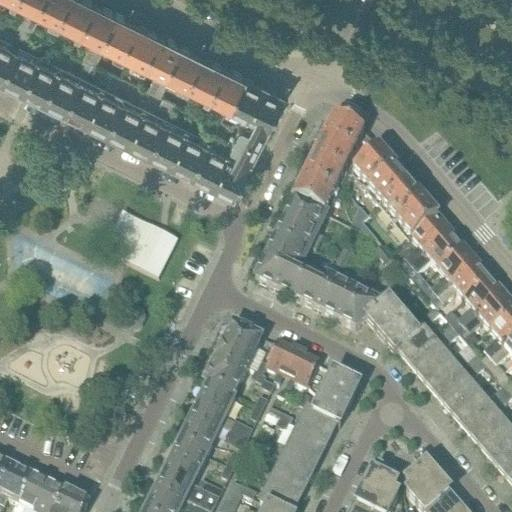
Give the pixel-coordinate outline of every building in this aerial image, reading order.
[(39,0),(6,0),(11,2),(9,6),(15,9),(19,1),(35,9),(39,0)] [(83,33),(100,41),(114,12),(89,0),(39,0),(35,9),(52,17),(48,25),(58,30),(60,26),(76,34),(74,38),(79,41),(83,33)] [(179,44),(114,12),(100,41),(116,49),(112,57),(123,62),(125,58),(141,66),(139,70),(144,73),(148,65),(165,73),(179,44)] [(18,27),(20,28),(30,33),(36,21),(24,15),(18,27)] [(30,33),(20,28),(16,37),(26,42),(30,33)] [(0,80),(15,49),(0,41),(0,80)] [(243,76),(179,44),(165,73),(181,81),(177,89),(187,94),(189,90),(205,98),(203,102),(209,104),(213,96),(229,104),(243,76)] [(82,59),(84,60),(94,65),(100,52),(88,46),(82,59)] [(0,80),(0,81),(40,101),(56,69),(15,49),(0,80)] [(97,67),(94,65),(84,60),(80,69),(93,75),(97,67)] [(78,80),(56,69),(40,101),(62,113),(78,80)] [(267,128),(283,95),(243,76),(229,104),(227,108),(252,120),(267,128)] [(147,91),(159,97),(165,84),(153,78),(147,91)] [(121,101),(78,80),(62,113),(105,134),(121,101)] [(159,108),(172,114),(176,106),(163,99),(159,108)] [(164,122),(121,101),(105,134),(147,154),(164,122)] [(218,110),(212,123),(218,126),(220,122),(224,113),(218,110)] [(249,163),(267,128),(252,120),(249,128),(241,124),(239,125),(230,143),(230,145),(237,148),(233,156),(249,163)] [(333,120),(313,161),(344,176),(364,135),(339,123),(333,120)] [(208,131),(212,123),(208,121),(204,128),(208,131)] [(164,122),(147,154),(190,175),(206,143),(164,122)] [(227,125),(220,122),(218,126),(216,130),(223,134),(227,125)] [(216,130),(218,126),(212,123),(208,131),(214,133),(216,130)] [(233,156),(206,143),(190,175),(232,196),(249,163),(233,156)] [(378,151),(353,172),(354,174),(382,207),(407,185),(378,151)] [(313,161),(293,201),(324,216),(344,176),(313,161)] [(407,185),(382,207),(412,241),(436,220),(437,220),(407,185)] [(316,253),(322,240),(317,238),(327,218),(324,217),(324,216),(293,201),(294,202),(280,231),(294,238),(292,242),(311,251),(316,253)] [(362,225),(369,219),(360,209),(355,218),(362,225)] [(105,254),(128,266),(159,281),(178,243),(164,236),(124,216),(123,217),(124,217),(110,255),(105,253),(105,254)] [(350,229),(353,231),(354,231),(362,225),(355,218),(350,229)] [(405,263),(398,268),(405,275),(432,252),(430,250),(439,243),(442,246),(451,237),(436,220),(412,241),(412,242),(411,243),(418,251),(405,263)] [(376,242),(377,241),(362,225),(354,231),(359,234),(376,242)] [(280,268),(295,275),(298,277),(311,251),(292,242),(294,238),(280,231),(265,260),(280,268)] [(432,252),(405,275),(410,282),(417,290),(424,284),(417,277),(430,265),(437,273),(463,251),(451,237),(442,246),(439,243),(430,250),(432,252)] [(374,254),(380,261),(387,255),(381,248),(374,254)] [(343,250),(335,266),(341,269),(349,253),(343,250)] [(424,284),(417,290),(427,302),(430,305),(458,282),(456,280),(465,273),(468,276),(477,268),(463,251),(437,273),(444,281),(431,292),(424,284)] [(386,267),(393,261),(387,255),(380,261),(386,267)] [(265,260),(254,282),(269,290),(280,268),(265,260)] [(269,290),(284,297),(295,275),(280,268),(269,290)] [(458,282),(430,305),(437,312),(456,295),(463,304),(489,281),(477,268),(468,276),(465,273),(456,280),(458,282)] [(284,297),(299,304),(310,282),(298,277),(295,275),(284,297)] [(299,304),(328,319),(334,307),(338,310),(349,289),(322,275),(319,280),(324,282),(321,288),(310,282),(299,304)] [(451,314),(444,321),(449,327),(454,332),(457,336),(484,312),(483,311),(492,303),(494,306),(504,298),(489,281),(463,304),(470,312),(458,322),(451,314)] [(366,324),(384,306),(349,289),(338,310),(334,307),(328,319),(355,332),(366,324)] [(484,312),(457,336),(467,348),(470,351),(478,344),(471,336),(483,326),(490,334),(511,314),(511,307),(504,298),(494,306),(492,303),(483,311),(484,312)] [(386,303),(384,306),(366,324),(392,355),(414,336),(386,303)] [(124,327),(131,331),(139,328),(143,320),(141,312),(133,309),(125,312),(121,319),(124,327)] [(486,358),(480,363),(481,363),(483,366),(510,343),(509,341),(511,338),(511,314),(490,334),(497,342),(483,354),(486,358)] [(247,371),(261,341),(253,337),(252,335),(243,330),(241,331),(232,327),(218,357),(247,371)] [(445,340),(454,332),(449,327),(440,334),(445,340)] [(420,331),(414,336),(392,355),(394,357),(396,356),(396,357),(398,355),(410,369),(435,348),(420,331)] [(454,332),(445,340),(449,345),(452,342),(461,353),(467,348),(457,336),(454,332)] [(510,343),(483,366),(485,369),(494,379),(496,382),(504,375),(497,367),(509,357),(511,360),(511,338),(509,341),(510,343)] [(300,353),(296,351),(279,343),(267,368),(266,370),(278,376),(274,384),(276,385),(279,386),(283,378),(287,380),(300,353)] [(410,369),(423,385),(448,364),(435,348),(410,369)] [(472,371),(481,363),(480,363),(470,351),(467,348),(461,353),(458,355),(472,371)] [(152,354),(142,349),(138,359),(148,364),(152,354)] [(307,390),(318,368),(320,363),(300,353),(287,380),(290,382),(286,390),(291,392),(295,384),(307,390)] [(232,400),(247,371),(218,357),(203,386),(206,388),(232,400)] [(485,369),(483,366),(481,363),(472,371),(476,376),(485,369)] [(259,365),(254,374),(262,378),(266,370),(267,368),(259,364),(259,365)] [(462,380),(448,364),(423,385),(437,401),(462,380)] [(254,374),(250,382),(261,388),(260,390),(271,395),(274,388),(264,383),(265,380),(262,378),(254,374)] [(340,429),(360,388),(333,375),(313,416),(340,429)] [(504,375),(496,382),(502,389),(508,395),(510,397),(511,395),(511,382),(511,383),(504,375)] [(437,401),(450,417),(475,395),(462,380),(437,401)] [(232,400),(206,388),(192,416),(220,430),(235,402),(232,400)] [(483,404),(475,395),(450,417),(464,432),(508,395),(502,389),(493,397),(492,396),(483,404)] [(276,397),(287,401),(291,392),(286,390),(276,397)] [(477,448),(502,427),(494,417),(504,408),(503,407),(511,399),(510,397),(508,395),(464,432),(477,448)] [(259,399),(253,411),(261,415),(267,403),(259,399)] [(293,420),(270,409),(267,416),(279,421),(290,426),(293,420)] [(256,425),(261,415),(253,411),(249,421),(256,425)] [(340,429),(313,416),(306,413),(298,431),(327,445),(335,429),(339,431),(340,429)] [(206,459),(220,430),(192,416),(178,445),(206,459)] [(277,444),(289,449),(318,463),(327,445),(298,431),(290,426),(279,421),(276,427),(283,431),(277,444)] [(234,423),(229,435),(247,443),(252,432),(234,423)] [(511,433),(510,436),(502,427),(477,448),(491,464),(511,445),(511,433)] [(242,454),(247,443),(229,435),(224,445),(242,454)] [(192,488),(206,459),(178,445),(163,473),(192,488)] [(504,479),(511,472),(511,445),(491,464),(504,479)] [(309,483),(318,463),(289,449),(279,468),(309,483)] [(272,465),(275,459),(264,453),(261,460),(272,465)] [(230,457),(225,468),(232,472),(238,461),(230,457)] [(269,471),(272,465),(261,460),(258,466),(269,471)] [(419,462),(417,462),(413,466),(412,468),(418,474),(405,486),(411,493),(406,497),(418,511),(429,511),(447,496),(449,495),(419,462)] [(0,491),(11,470),(0,464),(0,491)] [(390,511),(397,499),(392,496),(396,488),(380,480),(384,472),(383,470),(377,467),(375,468),(355,508),(357,509),(364,511),(390,511)] [(227,483),(232,472),(225,468),(219,479),(227,483)] [(309,483),(279,468),(270,487),(299,501),(309,483)] [(32,480),(11,470),(0,491),(0,511),(2,511),(8,501),(20,507),(32,480)] [(244,483),(248,476),(239,472),(236,479),(244,483)] [(196,490),(192,488),(163,473),(156,489),(185,503),(189,505),(202,511),(212,511),(218,501),(196,490)] [(20,507),(16,511),(55,511),(63,495),(32,480),(20,507)] [(222,493),(200,483),(196,490),(218,501),(222,493)] [(251,502),(255,495),(233,484),(229,492),(241,497),(251,502)] [(260,507),(267,510),(270,511),(296,511),(295,511),(299,501),(270,487),(260,507)] [(156,489),(144,511),(180,511),(185,503),(156,489)] [(233,511),(241,497),(229,492),(219,511),(233,511)] [(85,511),(83,505),(72,500),(63,495),(55,511),(85,511)] [(429,511),(460,511),(447,496),(429,511)]
